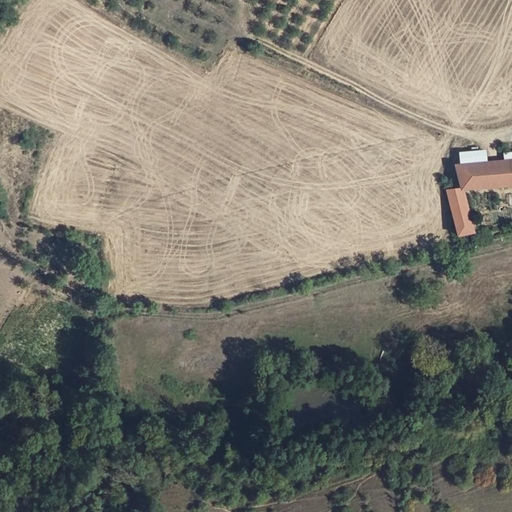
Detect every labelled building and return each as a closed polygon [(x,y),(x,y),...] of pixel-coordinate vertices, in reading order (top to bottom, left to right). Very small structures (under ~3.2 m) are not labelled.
[(38,136),(30,134),(27,140),(35,142),(38,136)] [(459,152),(461,163),(487,160),(485,149),(459,152)] [(511,149),(503,150),(504,158),(511,157),(511,149)] [(462,186),(511,181),(511,157),(504,158),(487,160),(461,163),(456,164),(462,186)] [(469,237),(476,236),(462,186),(448,187),(458,232),(467,230),(469,237)] [(458,232),(460,240),(469,237),(467,230),(458,232)]
